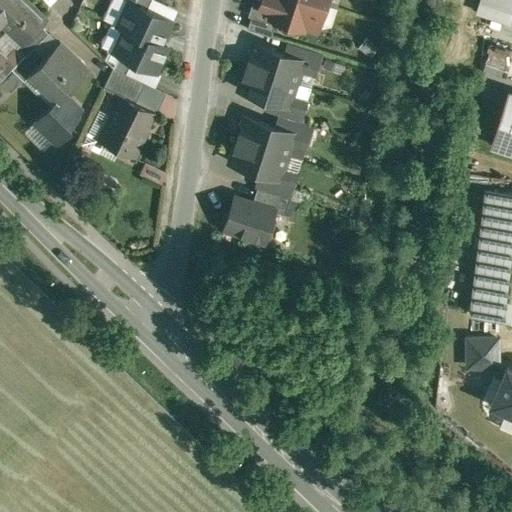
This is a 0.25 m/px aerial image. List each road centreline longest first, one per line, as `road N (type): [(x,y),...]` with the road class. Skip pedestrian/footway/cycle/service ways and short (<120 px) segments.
road 1 (residential): [(144,316),(167,281),(180,239),(209,0)]
road 2 (secondary): [(144,316),(350,511)]
road 3 (secondary): [(0,179),(144,316)]
